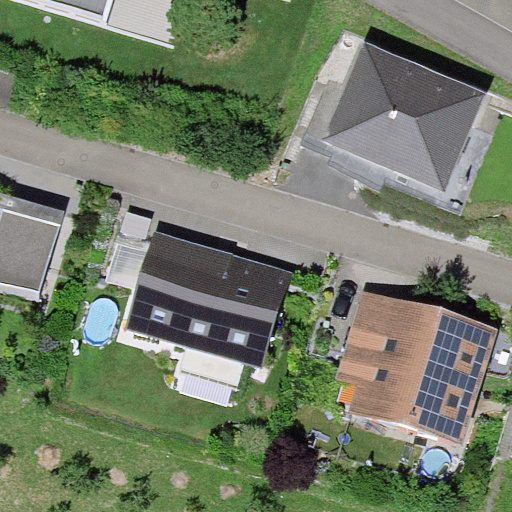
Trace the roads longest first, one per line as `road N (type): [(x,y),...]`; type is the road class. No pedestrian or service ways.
road 1 (residential): [(511,282),(0,131)]
road 2 (residential): [(394,0),(511,65)]
